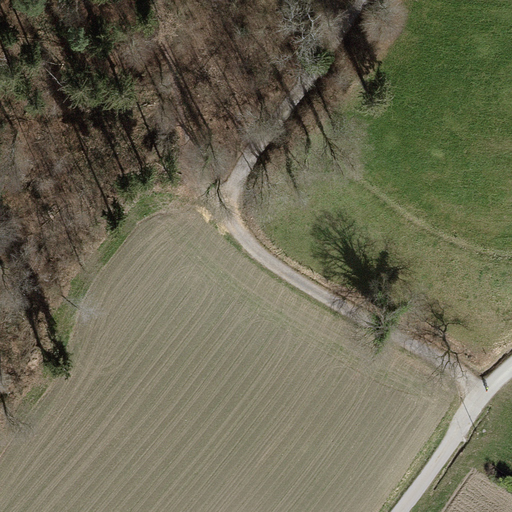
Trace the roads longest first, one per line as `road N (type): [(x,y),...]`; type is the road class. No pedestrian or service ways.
road 1 (track): [(482,395),(283,272),(233,221)]
road 2 (track): [(233,221),(244,148),(362,0)]
road 3 (unclassified): [(400,511),(482,395),(511,368)]
